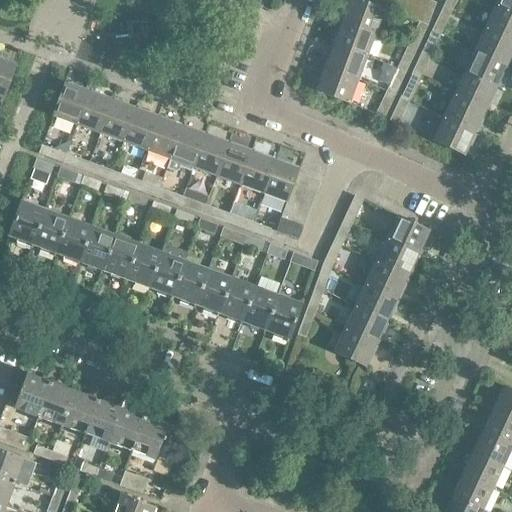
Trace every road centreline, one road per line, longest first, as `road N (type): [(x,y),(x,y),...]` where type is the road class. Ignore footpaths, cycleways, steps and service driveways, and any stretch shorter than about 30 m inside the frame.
road 1 (unclassified): [(240,410),(275,402),(385,442),(426,423),(457,355),(455,325),(498,233),(511,225)]
road 2 (residential): [(511,218),(264,114),(308,0)]
road 3 (unclassified): [(240,410),(0,322)]
